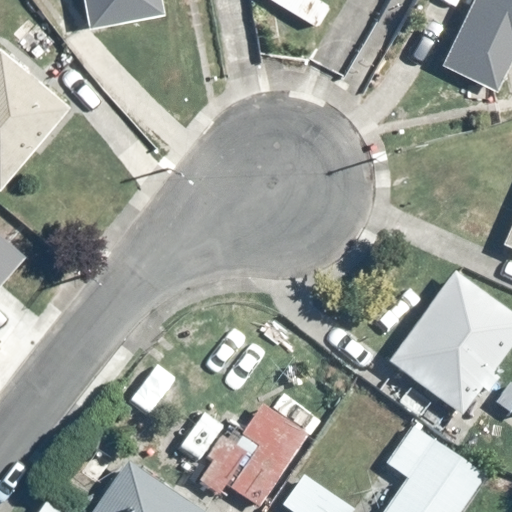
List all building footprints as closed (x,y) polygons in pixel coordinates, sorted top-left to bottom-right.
[(79,0),(84,24),(157,11),(155,0),(79,0)] [(511,0),(471,0),(442,60),(495,86),(511,51),(511,0)] [(72,101),(0,41),(0,181),(3,184),(72,101)] [(511,221),(503,244),(511,247),(511,221)] [(511,344),(511,311),(454,270),(390,360),(463,413),(511,344)] [(197,405),(168,448),(180,456),(184,450),(205,464),(192,483),(219,501),(229,486),(257,505),(297,445),(306,451),(325,423),(279,392),(247,439),(197,405)] [(465,462),(411,424),(385,462),(404,475),(378,511),(458,511),(484,475),(465,462)] [(206,511),(129,458),(90,511),(206,511)] [(348,511),(352,506),(301,474),(281,506),(290,511),(348,511)]
